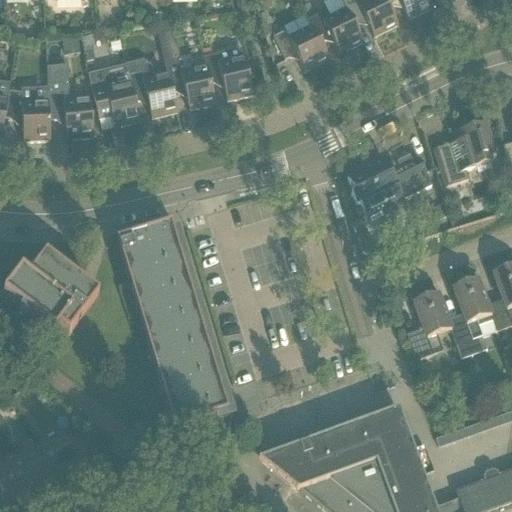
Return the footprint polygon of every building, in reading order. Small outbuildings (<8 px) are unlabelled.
[(369,0),(356,6),(353,0),(337,0),(344,13),(345,12),(353,29),(364,24),(373,41),(396,29),(388,12),(381,0),(369,0)] [(430,12),(424,0),(381,0),(388,12),(398,6),(407,24),(430,12)] [(345,12),(344,13),(329,20),(326,13),(306,23),(309,30),(311,29),(319,46),(330,41),(338,58),(362,46),(353,29),(345,12)] [(328,64),(319,46),(311,29),(309,30),(306,23),(304,18),(303,19),(281,30),(284,34),(272,40),(284,64),(295,58),(304,75),(328,64)] [(173,45),(168,24),(155,27),(164,69),(166,77),(167,77),(172,97),(184,94),(188,114),(214,108),(210,88),(205,68),(204,68),(180,74),(178,66),(174,45),(173,45)] [(90,39),(81,41),(82,48),(92,46),(90,39)] [(77,41),(61,43),(63,54),(78,52),(77,41)] [(218,65),(216,57),(202,60),(204,68),(205,68),(210,88),(221,85),(226,105),(252,99),(243,60),(223,64),(218,65)] [(153,81),(150,68),(142,63),(124,67),(127,78),(129,86),(130,86),(134,106),(146,103),(151,123),(177,117),(172,97),(167,77),(166,77),(153,81)] [(66,68),(45,70),(46,91),(46,96),(46,104),(47,104),(48,124),(64,123),(66,144),(93,141),(90,121),(88,101),(73,102),(73,94),(68,95),(66,68)] [(105,73),(87,77),(95,115),(98,124),(99,124),(110,121),(113,132),(139,126),(134,106),(130,86),(129,86),(127,78),(124,68),(123,68),(105,73)] [(0,141),(0,142),(4,122),(7,102),(6,102),(7,94),(8,89),(0,87),(0,141)] [(46,104),(46,96),(46,91),(21,92),(21,96),(7,94),(6,102),(7,102),(4,122),(21,125),(22,146),(49,145),(48,124),(47,104),(46,104)] [(507,176),(511,175),(511,117),(511,118),(511,122),(511,146),(501,149),(507,175),(507,176)] [(455,146),(433,152),(444,191),(467,184),(464,175),(496,165),(500,177),(507,175),(501,149),(492,151),(491,146),(485,127),(452,137),(455,146)] [(371,169),(346,182),(353,196),(350,198),(355,209),(359,207),(364,218),(365,217),(368,222),(379,217),(384,226),(399,218),(397,215),(406,210),(402,204),(430,190),(416,161),(411,164),(408,158),(396,165),(399,170),(389,175),(386,170),(383,163),(371,169)] [(442,207),(432,212),(438,223),(446,219),(442,207)] [(170,262),(161,232),(115,245),(128,289),(137,286),(141,297),(132,299),(137,317),(146,315),(149,325),(140,328),(146,346),(155,343),(158,354),(149,357),(154,375),(164,372),(167,383),(158,386),(163,404),(172,401),(175,412),(166,414),(172,432),(226,416),(178,259),(170,262)] [(73,294),(79,286),(44,259),(10,304),(53,337),(57,331),(67,339),(91,307),(73,294)] [(495,336),(511,329),(511,269),(491,277),(501,303),(486,308),(490,319),(489,320),(495,336)] [(461,319),(446,324),(450,334),(449,334),(455,350),(481,341),(495,336),(489,320),(490,319),(486,308),(485,309),(476,283),(452,291),(461,319)] [(446,324),(437,298),(412,306),(421,333),(405,338),(414,365),(441,355),(436,339),(449,334),(450,334),(446,324)] [(511,511),(511,473),(455,494),(458,503),(434,511),(397,412),(291,451),(293,452),(290,453),(277,458),(262,464),(272,472),(271,472),(320,511),(511,511)] [(64,492),(73,487),(66,474),(77,468),(60,439),(40,450),(64,492)] [(64,492),(40,450),(20,461),(37,491),(47,485),(54,498),(64,492)] [(20,507),(29,502),(26,497),(37,491),(20,461),(0,473),(20,507)] [(10,511),(20,507),(0,473),(0,472),(0,511),(8,507),(10,511)]
